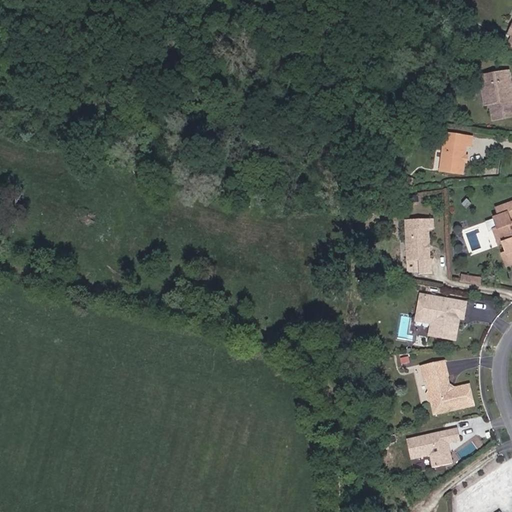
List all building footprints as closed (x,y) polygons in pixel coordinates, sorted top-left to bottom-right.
[(511,25),(510,30),(511,34),(508,40),(503,49),(511,54),(511,25)] [(507,28),(502,37),(508,40),(511,34),(510,30),(507,28)] [(498,75),(473,78),(475,95),(483,97),(484,107),(487,121),(508,117),(506,103),(503,104),(503,103),(502,100),(503,98),(505,96),(502,82),(499,82),(498,75)] [(483,97),(475,95),(477,108),(484,107),(483,97)] [(463,140),(437,136),(431,173),(452,176),(456,148),(462,149),(463,140)] [(500,216),(495,218),(499,228),(494,230),(498,245),(503,244),(506,254),(501,255),(505,266),(511,263),(511,203),(498,208),(500,216)] [(428,242),(428,227),(433,227),(432,218),(406,220),(408,258),(418,257),(419,272),(431,272),(431,257),(429,257),(429,249),(427,247),(426,244),(428,242)] [(482,283),(483,277),(464,273),(463,279),(482,283)] [(452,332),(452,320),(449,320),(449,315),(452,315),(457,315),(457,299),(412,292),(412,315),(426,315),(426,319),(426,331),(452,332)] [(430,399),(433,401),(436,413),(475,404),(470,384),(452,388),(450,376),(452,375),(449,360),(425,365),(428,380),(430,379),(432,390),(429,392),(430,399)] [(435,467),(455,460),(450,448),(443,450),(441,447),(448,444),(460,439),(458,427),(404,440),(409,459),(428,452),(435,467)]
